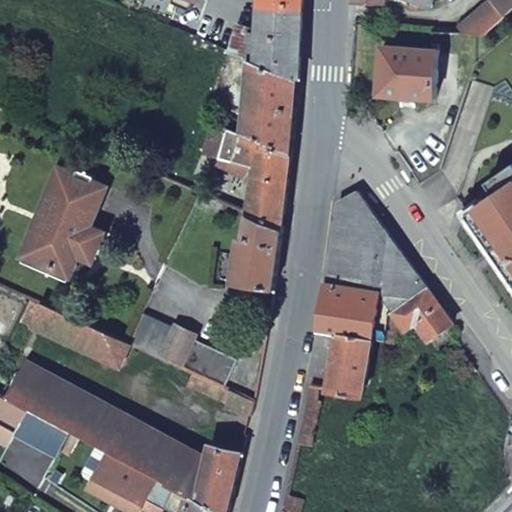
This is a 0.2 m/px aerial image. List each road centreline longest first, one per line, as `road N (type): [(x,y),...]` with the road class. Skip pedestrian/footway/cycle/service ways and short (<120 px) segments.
road 1 (secondary): [(249,511),(273,431),(325,103)]
road 2 (residential): [(325,103),(511,365)]
